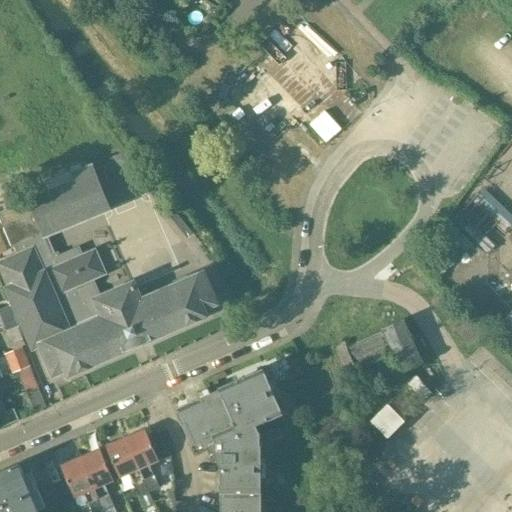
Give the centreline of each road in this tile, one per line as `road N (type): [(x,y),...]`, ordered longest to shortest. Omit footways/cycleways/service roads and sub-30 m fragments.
road 1 (residential): [(0,444),(286,320),(324,274)]
road 2 (residential): [(345,283),(377,266),(423,218),(425,180),(391,148),(360,152),(328,188),(314,237),(324,274)]
